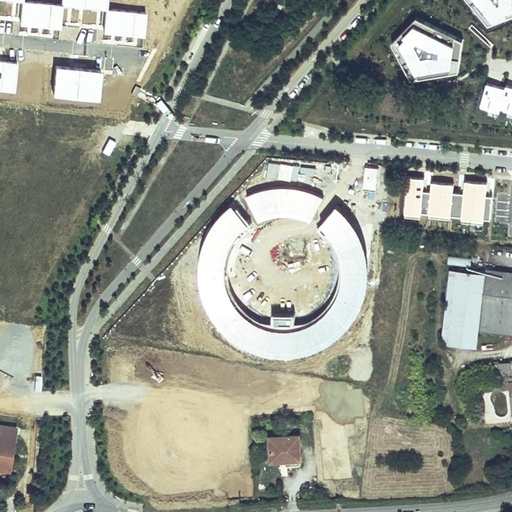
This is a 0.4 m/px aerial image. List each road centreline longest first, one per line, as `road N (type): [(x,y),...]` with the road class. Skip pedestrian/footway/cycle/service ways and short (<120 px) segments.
road 1 (residential): [(76,355),(110,291),(245,140)]
road 2 (residential): [(511,164),(245,140)]
road 3 (residential): [(160,130),(84,270),(71,326),(76,355)]
road 4 (residential): [(245,140),(365,0)]
road 5 (residential): [(228,0),(160,130)]
